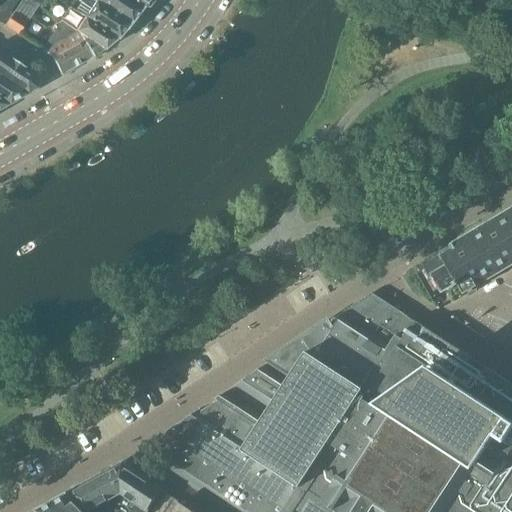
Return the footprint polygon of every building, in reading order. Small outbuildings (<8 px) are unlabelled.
[(0,0),(0,23),(2,24),(18,0),(0,0)] [(18,36),(19,35),(38,7),(28,0),(23,0),(5,27),(18,36)] [(118,40),(130,24),(93,0),(74,0),(85,7),(80,15),(118,40)] [(93,0),(130,24),(142,9),(128,0),(93,0)] [(150,0),(128,0),(142,9),(142,8),(147,8),(151,3),(150,0)] [(104,51),(118,40),(69,8),(60,22),(61,22),(82,36),(104,51)] [(93,58),(82,36),(61,22),(41,51),(52,58),(62,75),(93,58)] [(0,75),(27,95),(37,89),(38,78),(12,60),(0,51),(0,75)] [(0,75),(0,99),(9,105),(27,95),(0,75)] [(0,110),(9,105),(0,99),(0,110)] [(511,210),(439,253),(442,258),(425,268),(432,279),(433,278),(442,294),(455,286),(457,289),(460,287),(465,296),(511,268),(511,210)] [(181,445),(166,469),(231,511),(511,511),(511,384),(390,305),(373,295),(167,434),(167,435),(181,445)] [(84,511),(148,511),(163,492),(123,465),(68,495),(84,511)] [(84,511),(68,495),(37,511),(36,511),(84,511)] [(173,511),(179,504),(165,495),(153,511),(173,511)]
